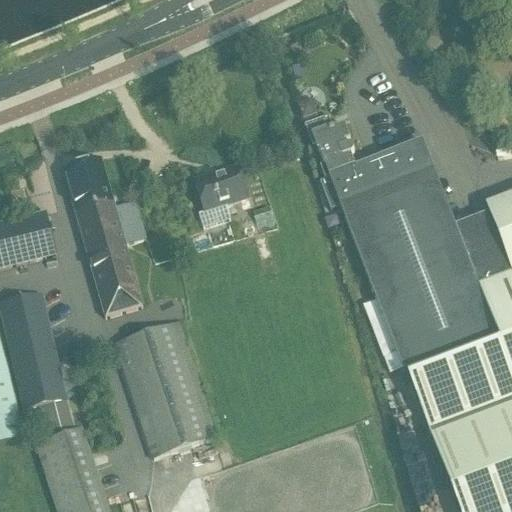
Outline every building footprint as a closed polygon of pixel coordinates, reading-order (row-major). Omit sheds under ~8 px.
[(511,0),(468,0),(476,20),(494,13),(508,49),(510,52),(511,50),(511,0)] [(328,121),(309,128),(317,148),(325,169),(328,177),(353,168),(351,160),(352,159),(353,158),(353,157),(353,156),(353,155),(353,154),(352,153),(351,152),(350,151),(349,151),(348,151),(347,151),(346,147),(351,146),(344,129),(333,133),(328,121)] [(491,128),(488,133),(494,143),(500,143),(505,135),(500,128),(491,128)] [(325,184),(320,185),(331,214),(341,210),(402,369),(457,511),(511,511),(511,199),(485,210),(488,219),(455,231),(423,148),(421,142),(353,168),(328,177),(329,181),(325,182),(324,182),(325,184)] [(144,312),(127,250),(145,245),(135,208),(116,213),(103,165),(66,176),(74,207),(107,323),(144,312)] [(196,187),(206,216),(206,217),(227,210),(241,205),(250,203),(240,173),(196,187)] [(206,217),(206,216),(200,217),(205,232),(232,223),(227,210),(206,217)] [(0,229),(0,274),(59,260),(48,217),(0,229)] [(43,299),(0,309),(0,310),(25,415),(37,412),(45,447),(75,437),(43,299)] [(117,349),(155,465),(218,445),(180,329),(117,349)] [(0,451),(27,444),(0,343),(0,451)] [(108,511),(83,434),(37,450),(57,511),(108,511)]
